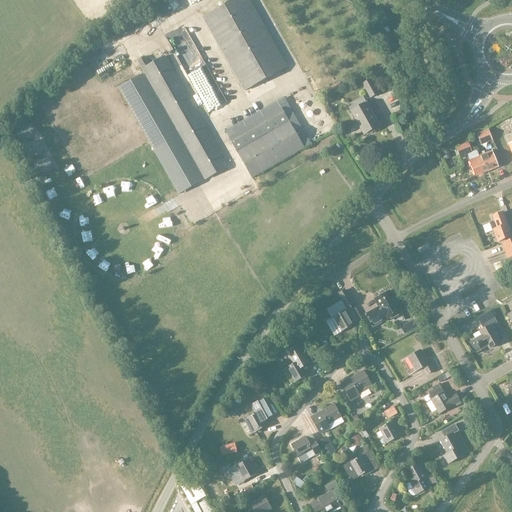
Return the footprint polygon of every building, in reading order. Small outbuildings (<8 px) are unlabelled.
[(248,0),(235,0),(202,19),(244,91),(286,67),(248,0)] [(144,57),(137,62),(144,74),(117,88),(148,142),(178,195),(197,184),(204,180),(226,167),(164,57),(149,66),(144,57)] [(185,72),(188,78),(194,74),(192,69),(185,72)] [(378,94),(370,79),(361,84),(370,99),(378,94)] [(366,103),(350,112),(363,136),(379,127),(366,103)] [(251,178),(303,149),(298,139),(280,109),(229,139),(251,178)] [(477,135),(481,145),(492,141),(488,130),(477,135)] [(455,148),(459,158),(467,155),(475,176),(486,172),(480,156),(478,157),(475,151),(471,153),(467,143),(455,148)] [(482,155),(480,156),(486,172),(497,167),(491,151),(484,154),(483,152),(481,153),(482,155)] [(492,217),(494,222),(489,223),(496,241),(510,236),(501,213),(492,217)] [(450,246),(463,240),(461,236),(448,242),(450,246)] [(511,257),(511,239),(502,244),(507,259),(511,257)] [(458,290),(483,278),(480,271),(455,283),(458,290)] [(344,290),(338,293),(348,310),(354,306),(344,290)] [(366,315),(372,327),(386,319),(387,321),(400,314),(389,292),(375,299),(379,308),(366,315)] [(331,319),(326,322),(334,336),(353,325),(345,311),(346,310),(341,301),(326,310),(331,319)] [(481,336),(474,340),(469,343),(474,352),(479,349),(480,350),(487,346),(489,349),(499,343),(493,333),(499,330),(493,320),(494,319),(494,318),(490,310),(476,318),(483,330),(479,332),(481,336)] [(413,320),(406,324),(410,331),(417,327),(413,320)] [(285,369),(282,371),(290,385),(293,383),(307,376),(302,368),(309,364),(298,345),(285,353),(292,365),(285,369)] [(420,351),(407,358),(415,373),(423,368),(427,375),(436,370),(431,362),(428,364),(420,351)] [(363,372),(349,380),(340,384),(350,402),(359,397),(358,396),(372,388),(370,384),(369,384),(363,372)] [(427,394),(431,400),(430,400),(438,415),(451,407),(451,406),(454,405),(455,407),(461,404),(456,394),(447,399),(443,393),(438,385),(431,389),(432,391),(427,394)] [(254,414),(247,418),(243,420),(251,434),(267,425),(265,421),(273,416),(264,399),(250,407),(254,414)] [(329,429),(327,425),(341,418),(333,405),(310,418),(319,435),(329,429)] [(397,414),(393,407),(383,413),(387,420),(397,414)] [(462,418),(466,425),(473,421),(470,414),(462,418)] [(400,436),(392,422),(378,430),(386,444),(400,436)] [(448,464),(465,455),(453,434),(458,431),(454,425),(441,432),(444,438),(439,441),(447,455),(444,457),(448,464)] [(301,429),(307,437),(311,434),(305,426),(301,429)] [(368,437),(361,426),(356,430),(363,440),(368,437)] [(350,439),(355,446),(363,442),(358,434),(350,439)] [(304,437),(290,445),(301,463),(320,452),(314,441),(309,444),(304,437)] [(334,452),(326,437),(316,443),(325,457),(334,452)] [(229,451),(238,447),(234,439),(226,443),(229,451)] [(363,456),(350,463),(358,477),(371,470),(368,464),(374,460),(369,450),(362,454),(363,456)] [(235,466),(227,471),(236,487),(244,482),(243,481),(256,474),(248,460),(236,467),(235,466)] [(413,478),(408,481),(416,495),(429,488),(424,478),(428,476),(420,463),(408,470),(413,478)] [(334,481),(324,487),(327,492),(337,487),(334,481)] [(317,500),(309,504),(313,511),(321,507),(324,511),(331,511),(340,507),(336,499),(332,494),(331,492),(317,500)] [(249,504),(253,511),(265,511),(271,509),(263,496),(249,504)]
